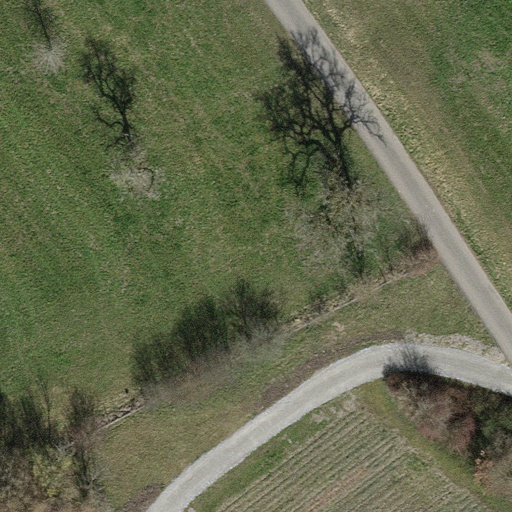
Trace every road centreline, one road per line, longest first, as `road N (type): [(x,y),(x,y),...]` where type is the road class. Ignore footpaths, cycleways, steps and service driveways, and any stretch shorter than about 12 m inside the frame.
road 1 (track): [(281,0),(511,339)]
road 2 (track): [(511,381),(413,357),(363,363),(310,396),(171,511)]
